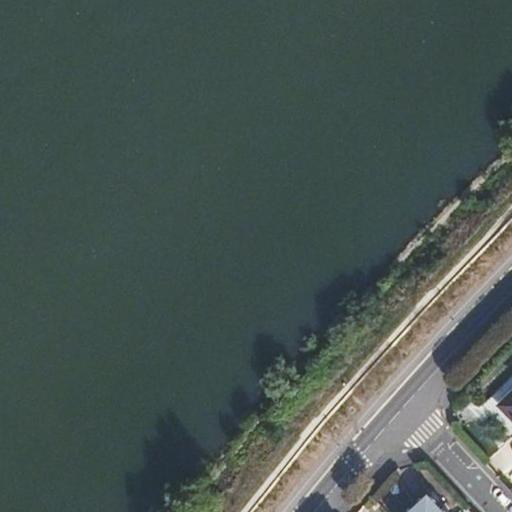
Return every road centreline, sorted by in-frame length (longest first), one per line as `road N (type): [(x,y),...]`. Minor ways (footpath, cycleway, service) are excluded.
road 1 (residential): [(511,293),(404,403)]
road 2 (residential): [(503,511),(404,403)]
road 3 (residential): [(404,403),(313,511)]
